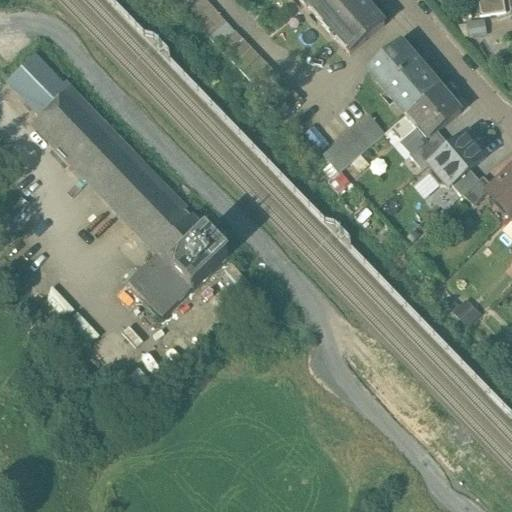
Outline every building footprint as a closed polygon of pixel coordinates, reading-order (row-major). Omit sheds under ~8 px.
[(173,0),(182,8),(191,0),(173,0)] [(205,0),(199,0),(185,12),(217,48),(234,33),(205,0)] [(315,0),(298,0),(306,8),(315,0)] [(384,26),(361,0),(315,0),(306,8),(306,9),(308,7),(349,56),(384,26)] [(503,0),(488,0),(490,15),(506,13),(503,0)] [(485,21),(466,23),(468,39),(486,37),(485,21)] [(243,41),(235,32),(234,33),(218,49),(226,58),(243,41)] [(251,50),(243,41),(226,58),(234,66),(251,50)] [(439,90),(400,44),(368,71),(406,117),(408,116),(439,90)] [(251,50),(234,66),(243,75),(260,58),(251,50)] [(69,93),(35,58),(7,84),(42,120),(69,93)] [(260,58),(243,75),(251,84),(268,67),(260,58)] [(268,67),(251,84),(259,92),(276,75),(268,67)] [(276,75),(259,92),(268,101),(285,84),(276,75)] [(285,84),(268,101),(276,109),(293,93),(285,84)] [(439,90),(408,116),(429,140),(429,141),(437,134),(460,114),(439,89),(439,90)] [(192,221),(69,93),(42,120),(35,127),(159,256),(192,221)] [(293,93),(276,109),(284,118),(302,101),(293,93)] [(370,118),(324,156),(338,175),(385,135),(370,118)] [(437,134),(429,141),(429,140),(408,157),(419,169),(447,146),(437,134)] [(467,135),(429,167),(429,177),(439,188),(448,189),(449,190),(451,188),(469,172),(486,158),(480,151),(481,143),(476,137),(467,136),(467,135)] [(492,188),(486,194),(487,194),(487,195),(510,218),(510,219),(511,216),(511,169),(511,168),(492,188)] [(469,172),(451,188),(461,199),(463,198),(479,183),(469,172)] [(479,183),(463,198),(473,208),(487,195),(487,194),(486,194),(492,188),(483,179),(479,183)] [(192,221),(159,256),(194,289),(226,256),(192,221)] [(194,289),(159,256),(129,287),(165,320),(194,289)] [(477,318),(464,305),(459,309),(455,305),(450,310),(454,314),(453,315),(467,329),(477,318)] [(511,354),(505,347),(498,354),(511,369),(511,354)] [(169,386),(147,364),(121,390),(143,412),(169,386)]
